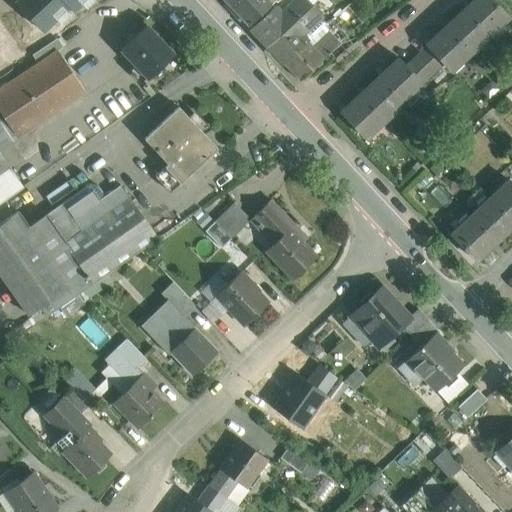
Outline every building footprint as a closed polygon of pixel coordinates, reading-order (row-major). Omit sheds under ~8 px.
[(238,0),(231,7),(247,24),(273,0),(274,0),(276,1),(277,0),(238,0)] [(275,5),(250,28),(267,45),(311,4),(312,3),(309,0),(279,0),(281,2),(276,6),(275,5)] [(508,16),(493,0),(473,0),(464,9),(489,35),(508,16)] [(45,3),(0,33),(0,51),(10,67),(64,32),(45,3)] [(311,4),(267,45),(283,62),(307,41),(296,29),(304,23),(306,26),(320,13),(311,4)] [(489,35),(464,9),(445,27),(470,52),(489,35)] [(163,43),(146,25),(120,49),(148,79),(173,55),(162,44),(163,43)] [(470,52),(445,27),(426,45),(427,46),(443,63),(450,71),(470,52)] [(307,41),(283,62),(300,80),(340,43),(328,31),(312,46),(307,41)] [(0,148),(85,92),(58,51),(63,48),(57,39),(32,55),(37,63),(0,87),(0,148)] [(443,63),(427,46),(416,56),(432,73),(443,63)] [(432,73),(416,56),(406,65),(422,83),(432,73)] [(406,65),(399,58),(379,76),(403,102),(422,84),(422,83),(406,65)] [(403,102),(379,76),(360,94),(384,120),(403,102)] [(384,120),(360,94),(341,112),(364,138),(384,120)] [(216,147),(178,106),(144,138),(168,163),(165,166),(179,182),(216,147)] [(0,153),(0,175),(0,174),(10,168),(0,153)] [(179,182),(165,166),(154,175),(169,191),(179,182)] [(511,182),(509,180),(490,198),(511,221),(511,182)] [(120,185),(73,218),(62,203),(44,216),(85,273),(92,283),(99,279),(106,273),(157,237),(120,185)] [(511,221),(490,198),(471,215),(495,241),(511,224),(511,221)] [(307,237),(270,199),(253,216),(276,240),(264,251),(291,279),(316,255),(303,241),(307,237)] [(234,202),(214,221),(231,238),(250,219),(234,202)] [(44,216),(28,227),(17,212),(0,223),(0,274),(28,315),(40,307),(34,298),(45,290),(51,298),(85,273),(44,216)] [(471,215),(451,234),(475,260),(495,241),(471,215)] [(231,238),(214,221),(205,230),(221,247),(231,238)] [(259,291),(240,271),(216,295),(244,325),(268,302),(258,292),(259,291)] [(85,273),(51,298),(58,308),(92,283),(85,273)] [(106,273),(99,279),(105,286),(112,281),(106,273)] [(194,305),(172,282),(160,293),(166,299),(167,299),(183,315),(194,305)] [(381,286),(353,312),(369,330),(366,333),(379,346),(401,326),(409,318),(408,316),(381,286)] [(51,298),(45,290),(34,298),(40,307),(46,316),(58,308),(51,298)] [(183,315),(167,299),(166,299),(145,320),(158,333),(153,338),(168,354),(171,351),(170,350),(193,328),(194,329),(195,328),(183,315)] [(417,308),(408,316),(409,318),(401,326),(410,336),(411,335),(428,319),(417,308)] [(428,319),(411,335),(420,345),(435,332),(438,330),(428,319)] [(193,328),(170,350),(171,351),(193,374),(216,352),(194,329),(193,328)] [(420,345),(397,367),(414,385),(424,377),(436,390),(462,366),(450,353),(452,352),(435,332),(420,345)] [(164,377),(127,338),(104,360),(122,378),(119,380),(126,388),(142,372),(155,386),(164,377)] [(335,376),(319,365),(307,381),(324,393),(335,376)] [(126,388),(112,402),(137,428),(153,413),(152,412),(162,402),(151,390),(155,386),(142,372),(126,388)] [(448,398),(468,382),(460,372),(440,388),(448,398)] [(296,373),(272,407),(300,427),(324,393),(307,381),(296,373)] [(90,405),(74,387),(61,399),(78,416),(79,416),(90,405)] [(476,389),(458,406),(468,417),(486,399),(476,389)] [(78,416),(61,399),(45,414),(64,435),(57,442),(63,449),(88,425),(79,416),(78,416)] [(63,449),(61,450),(86,476),(110,454),(98,441),(101,439),(88,425),(63,449)] [(511,435),(496,450),(511,468),(511,435)] [(267,459),(239,438),(218,467),(220,469),(237,481),(246,488),(267,459)] [(310,459),(289,444),(279,457),(300,472),(310,459)] [(462,468),(444,450),(432,461),(450,479),(462,468)] [(10,468),(0,475),(0,489),(17,478),(10,468)] [(237,481),(220,469),(208,485),(226,497),(237,481)] [(32,472),(4,491),(18,511),(58,511),(56,508),(57,508),(32,472)] [(378,478),(367,488),(373,495),(384,485),(378,478)] [(214,511),(226,497),(208,485),(196,501),(211,511),(214,511)] [(456,485),(435,505),(418,487),(400,505),(406,511),(478,511),(472,505),(473,503),(456,485)] [(211,511),(196,501),(187,494),(173,511),(211,511)]
